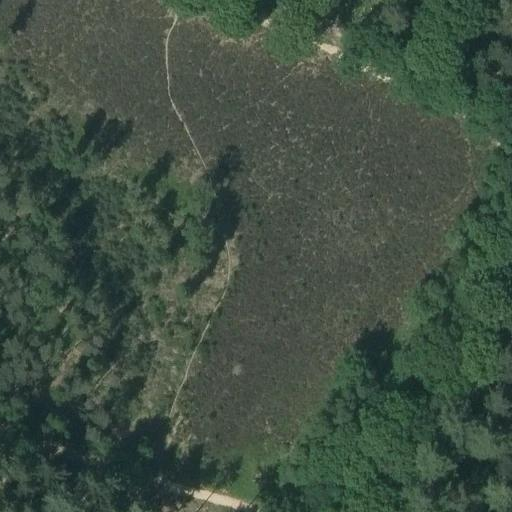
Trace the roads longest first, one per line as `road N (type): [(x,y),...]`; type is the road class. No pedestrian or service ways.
road 1 (track): [(511,138),(198,0)]
road 2 (track): [(261,511),(0,429)]
